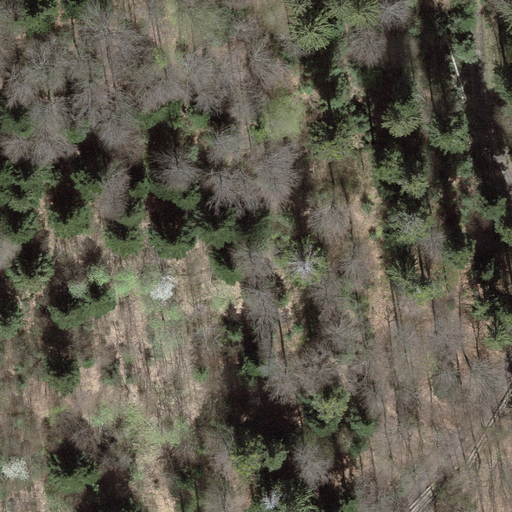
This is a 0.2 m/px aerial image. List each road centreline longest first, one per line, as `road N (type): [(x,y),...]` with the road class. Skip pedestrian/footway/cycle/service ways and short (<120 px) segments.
road 1 (track): [(511,185),(482,82),(479,0)]
road 2 (track): [(394,511),(511,366)]
